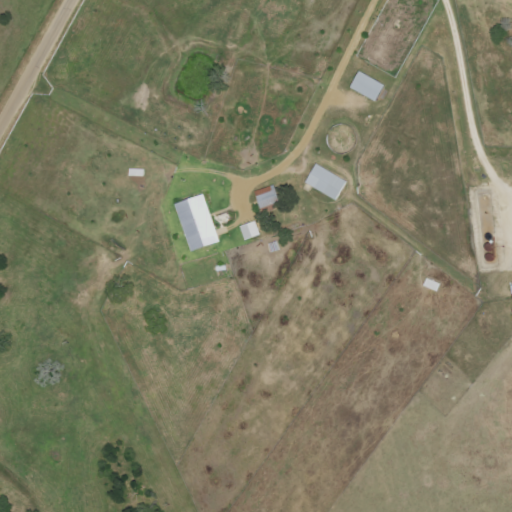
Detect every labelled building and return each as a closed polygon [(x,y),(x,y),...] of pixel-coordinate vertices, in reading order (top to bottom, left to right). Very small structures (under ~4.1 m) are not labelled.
[(378,102),(385,84),(356,72),(349,89),(378,102)] [(338,200),(347,180),(313,165),(305,185),(338,200)] [(279,203),(274,185),(254,192),(259,209),(279,203)] [(189,251),(219,243),(204,194),(175,203),(189,251)] [(244,240),(260,236),(256,221),(240,226),(244,240)]
